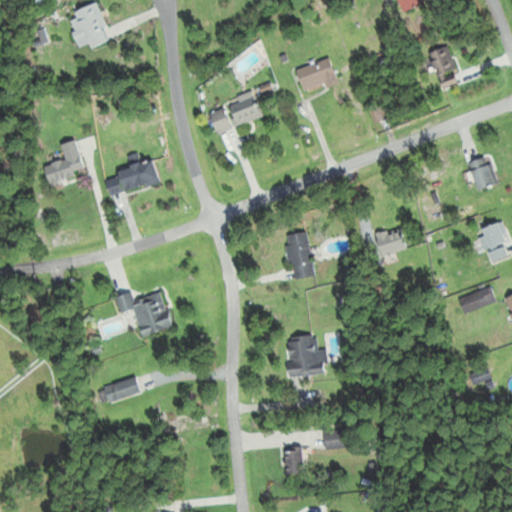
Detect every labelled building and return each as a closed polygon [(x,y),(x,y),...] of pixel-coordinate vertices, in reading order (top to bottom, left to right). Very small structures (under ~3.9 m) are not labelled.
[(394,0),(398,0),(405,13),(420,5),(417,0),(392,0),(393,1),(394,0)] [(96,4),(66,17),(77,41),(86,37),(91,49),(112,40),(96,4)] [(439,78),(456,71),(447,46),(429,53),(439,78)] [(337,80),(332,64),(299,75),(305,92),(337,80)] [(261,116),(253,96),(209,113),(217,134),(234,128),(233,127),(261,116)] [(48,183),(85,175),(77,141),(60,145),(63,159),(44,164),(48,183)] [(467,165),(479,191),(494,184),(482,158),(467,165)] [(159,182),(153,161),(104,176),(111,197),(159,182)] [(506,243),(497,223),(482,230),(486,238),(480,241),(485,252),(506,243)] [(406,249),(401,228),(376,235),(381,256),(406,249)] [(310,233),(288,234),(290,278),(312,277),(310,233)] [(458,298),(464,313),(496,302),(491,287),(458,298)] [(161,290),(126,301),(124,295),(117,297),(122,311),(133,308),(142,336),(172,326),(161,290)] [(318,337),(287,338),(288,376),(320,374),(318,337)] [(346,430),(324,430),(324,447),(346,447),(346,430)] [(302,473),(302,448),(285,448),(285,473),(302,473)]
